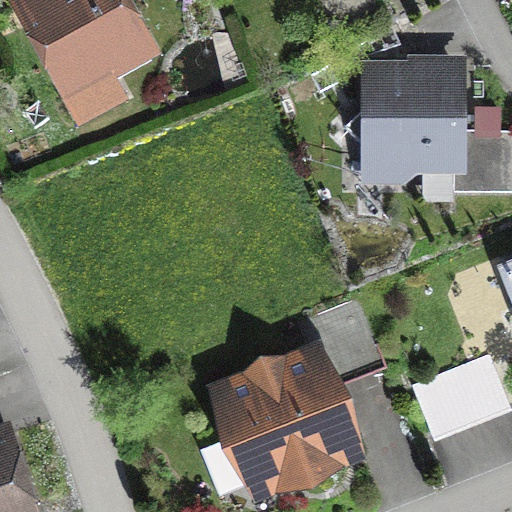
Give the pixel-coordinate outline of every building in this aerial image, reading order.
[(130,0),(5,0),(77,129),(162,82),(151,62),(162,56),(130,0)] [(422,206),(454,207),(454,195),(511,195),(511,132),(502,132),(502,109),(475,109),(474,136),(467,136),(467,57),(406,57),(406,64),(360,63),(360,190),(422,190),(422,206)] [(511,312),(511,265),(496,271),(511,312)] [(251,509),(367,466),(322,346),(206,389),(226,443),(201,452),(218,500),(244,491),(251,509)] [(511,409),(489,354),(411,386),(435,443),(511,410),(511,409)] [(0,511),(41,511),(12,424),(0,428),(0,511)]
